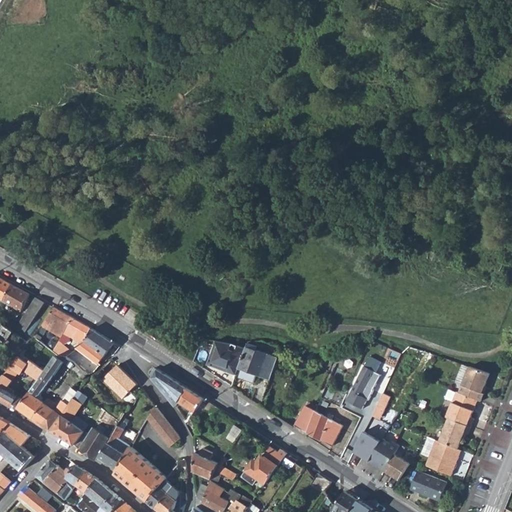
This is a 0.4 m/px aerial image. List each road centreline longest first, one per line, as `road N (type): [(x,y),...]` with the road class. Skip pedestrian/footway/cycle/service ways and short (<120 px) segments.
road 1 (tertiary): [(401,511),(142,346)]
road 2 (residential): [(186,511),(188,443),(140,373),(142,346)]
road 3 (tertiary): [(142,346),(0,258)]
